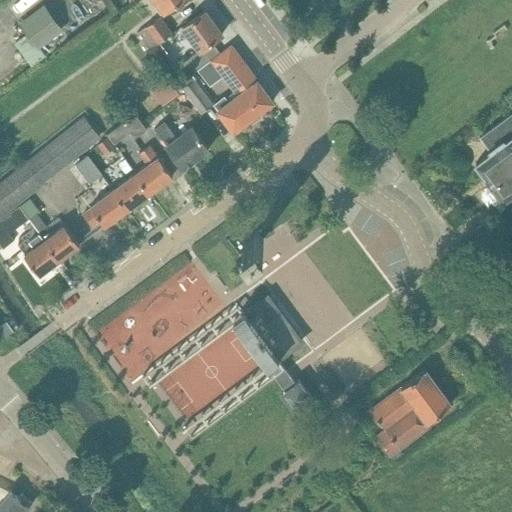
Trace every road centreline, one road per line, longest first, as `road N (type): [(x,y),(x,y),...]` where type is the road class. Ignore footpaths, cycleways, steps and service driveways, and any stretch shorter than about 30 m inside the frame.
road 1 (residential): [(56,325),(312,134)]
road 2 (tertiary): [(312,134),(325,163),(408,226),(449,312),(493,340),(511,368)]
road 3 (tertiary): [(96,511),(0,383)]
road 4 (residential): [(302,82),(410,0)]
